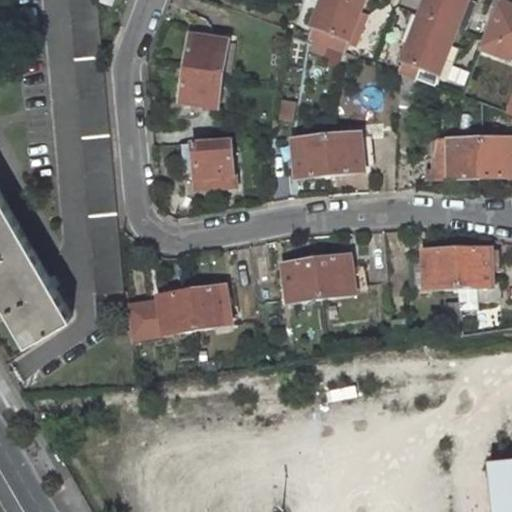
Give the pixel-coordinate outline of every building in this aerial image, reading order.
[(99,0),(76,0),(106,290),(126,288),(99,0)] [(321,0),(317,10),(326,13),(314,43),(348,55),(353,43),(361,46),(373,18),(363,15),(369,0),(321,0)] [(427,0),(421,17),(413,14),(403,41),(411,44),(400,72),(402,73),(418,80),(436,86),(440,76),(447,79),(458,49),(451,46),(458,27),(466,30),(477,3),(469,0),(427,0)] [(511,0),(501,0),(483,51),(511,61),(511,0)] [(234,47),(196,41),(190,76),(227,82),(234,47)] [(400,109),(416,110),(418,80),(402,73),(400,109)] [(190,76),(185,110),(223,115),(227,82),(190,76)] [(364,174),(361,136),(327,139),(331,177),(364,174)] [(327,139),(293,142),(297,180),(331,177),(327,139)] [(511,141),(484,142),(484,181),(511,180),(511,141)] [(484,142),(436,144),(436,181),(484,181),(484,142)] [(202,185),(203,198),(247,194),(246,179),(241,180),(237,146),(197,149),(200,182),(201,185),(202,185)] [(185,150),(188,177),(200,182),(197,149),(185,150)] [(0,191),(0,295),(12,316),(28,342),(72,316),(0,191)] [(457,240),(457,252),(465,251),(464,240),(457,240)] [(465,251),(457,252),(459,291),(461,305),(461,310),(470,310),(470,303),(476,303),(500,302),(499,284),(493,284),(493,272),(492,252),(492,251),(465,251)] [(459,291),(457,252),(424,253),(424,261),(415,261),(413,262),(411,263),(410,265),(410,267),(410,270),(411,272),(413,273),(414,274),(425,274),(425,292),(459,291)] [(499,252),(492,252),(493,272),(500,272),(499,252)] [(359,296),(355,257),(320,262),(326,301),(359,296)] [(320,262),(289,264),(294,304),(326,301),(320,262)] [(425,274),(414,274),(415,292),(425,292),(425,274)] [(236,328),(232,290),(198,295),(204,332),(236,328)] [(135,340),(204,332),(198,295),(168,298),(169,311),(163,312),(162,306),(132,309),(135,340)] [(461,310),(461,305),(446,305),(449,339),(464,337),(461,310)] [(392,322),(395,347),(409,345),(406,321),(392,322)] [(511,511),(511,458),(470,464),(475,511),(511,511)]
